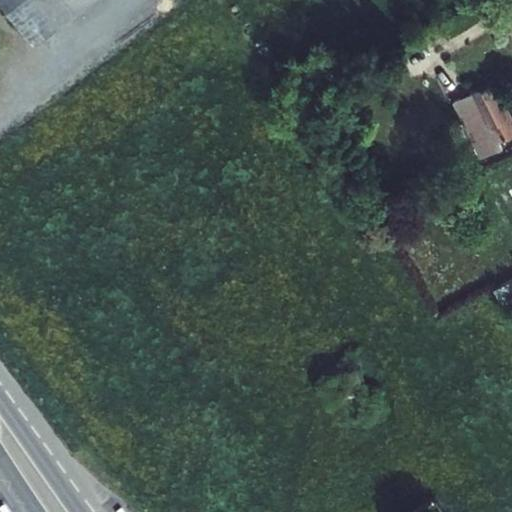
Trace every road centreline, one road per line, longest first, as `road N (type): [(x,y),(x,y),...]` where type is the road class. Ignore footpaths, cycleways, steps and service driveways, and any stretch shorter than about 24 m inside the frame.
road 1 (track): [(0,120),(154,0)]
road 2 (secondary): [(78,511),(0,402)]
